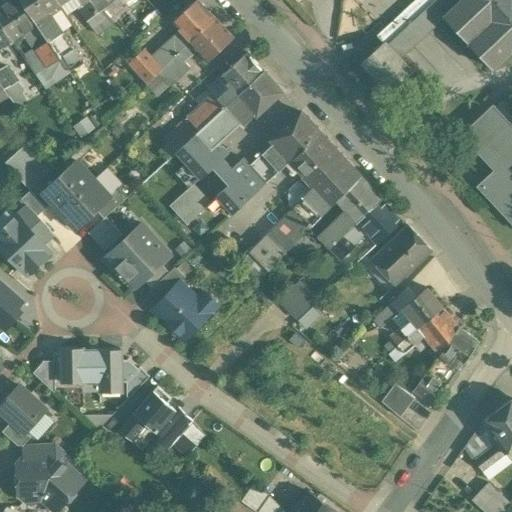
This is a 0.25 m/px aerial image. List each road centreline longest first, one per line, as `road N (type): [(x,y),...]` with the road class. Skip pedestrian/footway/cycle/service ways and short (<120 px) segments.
road 1 (residential): [(511,321),(243,0)]
road 2 (residential): [(378,511),(210,394),(116,310),(75,301)]
road 3 (residential): [(392,511),(511,339)]
